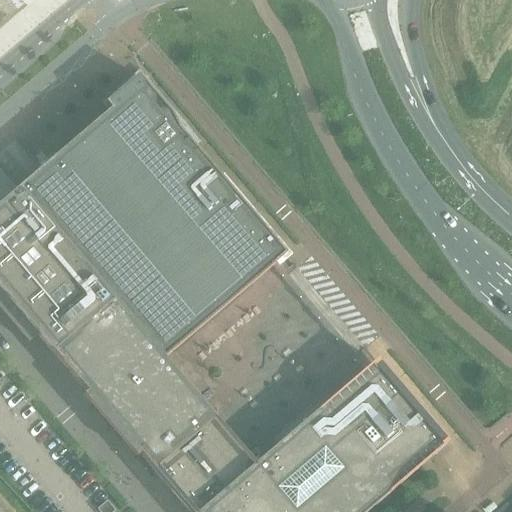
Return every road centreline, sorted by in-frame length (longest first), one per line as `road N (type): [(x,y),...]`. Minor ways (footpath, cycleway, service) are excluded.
road 1 (secondary): [(336,0),(354,76),(417,193),(511,294)]
road 2 (residential): [(150,511),(0,333)]
road 3 (residential): [(0,116),(117,14),(147,0)]
road 4 (secondary): [(433,126),(387,51),(372,0)]
road 5 (secondary): [(433,126),(411,42),(411,0)]
road 6 (secondary): [(511,217),(433,126)]
